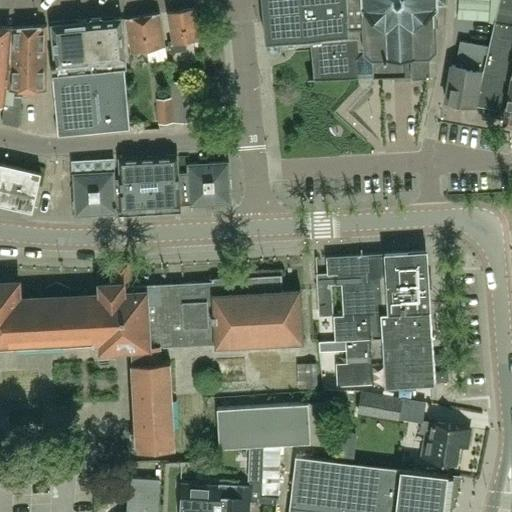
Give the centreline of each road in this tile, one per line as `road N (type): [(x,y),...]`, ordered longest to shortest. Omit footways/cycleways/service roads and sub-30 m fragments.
road 1 (unclassified): [(258,228),(105,237),(0,231)]
road 2 (unclassified): [(252,135),(59,146),(0,139)]
road 3 (unclassified): [(493,248),(476,226),(449,218),(258,228)]
road 4 (unclassified): [(511,464),(493,248)]
road 5 (unclassified): [(252,135),(238,0)]
